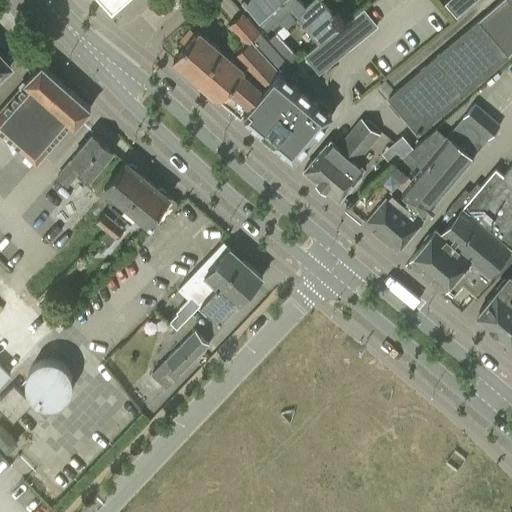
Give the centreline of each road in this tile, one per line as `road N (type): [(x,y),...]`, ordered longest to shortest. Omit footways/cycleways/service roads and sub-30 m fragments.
road 1 (residential): [(323,277),(100,511)]
road 2 (secondary): [(112,65),(133,108),(323,277)]
road 3 (secondary): [(338,252),(155,89),(112,65)]
road 4 (secondary): [(497,387),(338,252)]
road 5 (secondary): [(323,277),(480,407)]
